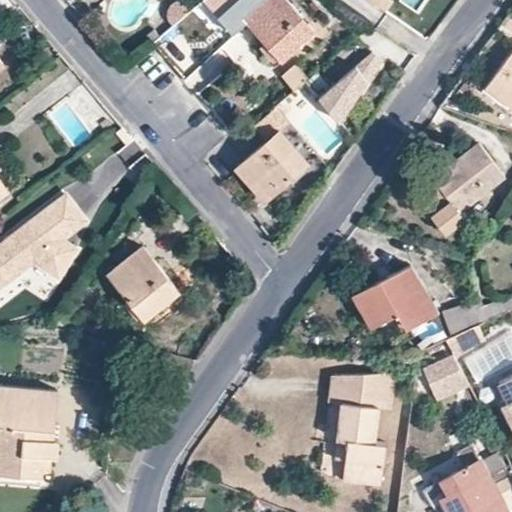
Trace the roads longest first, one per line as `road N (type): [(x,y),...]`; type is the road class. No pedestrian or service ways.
road 1 (residential): [(285,276),(42,0)]
road 2 (residential): [(285,276),(487,0)]
road 3 (residential): [(144,511),(182,425),(285,276)]
